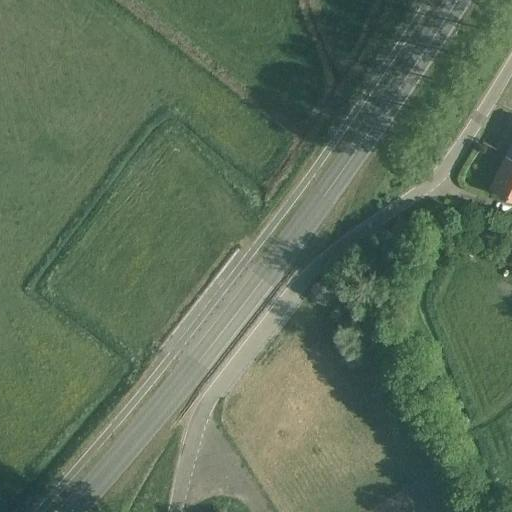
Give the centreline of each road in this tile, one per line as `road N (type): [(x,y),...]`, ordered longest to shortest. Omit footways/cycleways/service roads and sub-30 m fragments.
road 1 (primary): [(70,511),(304,221),(452,0)]
road 2 (unclassified): [(174,511),(203,406),(316,262),(418,194),(457,150),(511,61)]
